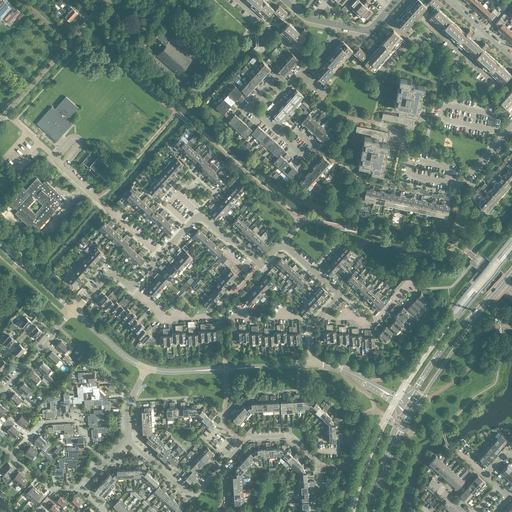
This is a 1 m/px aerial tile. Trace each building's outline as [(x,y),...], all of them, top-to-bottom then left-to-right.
[(4,0),(0,4),(0,14),(1,15),(9,5),(4,0)] [(274,9),(264,0),(251,0),(269,16),(274,9)] [(349,0),(341,10),(345,14),(347,11),(345,10),(351,4),(354,8),(355,8),(361,1),(359,0),(349,0)] [(437,0),(430,0),(428,2),(437,9),(442,4),(437,0)] [(476,0),(472,0),(469,5),(473,8),(479,2),(476,0)] [(355,8),(354,8),(353,10),(361,17),(363,15),(369,8),(361,1),(355,8)] [(420,1),(398,25),(405,31),(407,28),(411,32),(413,29),(409,26),(427,6),(420,1)] [(479,2),(473,8),(477,12),(483,5),(479,2)] [(68,13),(66,11),(65,9),(64,10),(58,5),(55,9),(61,14),(70,22),(74,17),(68,12),(68,13)] [(279,5),(274,11),(278,15),(283,9),(279,5)] [(483,5),(477,12),(481,15),(487,9),(483,5)] [(70,6),(66,11),(68,13),(68,12),(74,17),(78,13),(70,6)] [(17,8),(6,20),(10,24),(21,12),(17,8)] [(363,15),(367,19),(373,12),(369,8),(363,15)] [(287,13),(283,9),(278,15),(282,19),(287,13)] [(466,33),(452,21),(439,9),(433,15),(465,44),(471,38),(469,36),(472,32),(470,29),(466,33)] [(487,9),(481,15),(485,19),(486,17),(491,12),(487,9)] [(492,11),(491,12),(486,17),(491,21),(496,14),(492,11)] [(494,24),(496,26),(498,28),(503,23),(503,24),(505,22),(500,18),(494,24)] [(301,33),(297,29),(289,23),(284,29),(300,44),(306,37),(303,35),(307,31),(304,29),(301,33)] [(498,28),(497,30),(501,33),(507,27),(503,24),(503,23),(498,28)] [(507,27),(501,33),(505,37),(511,31),(507,27)] [(389,35),(384,41),(364,63),(371,69),(400,36),(394,30),(391,33),(387,29),(385,32),(389,35)] [(162,48),(162,49),(171,40),(170,40),(173,37),(171,35),(168,38),(161,31),(153,40),(162,48)] [(178,39),(181,36),(182,35),(178,32),(177,33),(172,38),(176,42),(178,39)] [(171,40),(162,49),(157,55),(179,75),(192,59),(171,40)] [(511,74),(493,57),(484,49),(488,45),(485,43),(481,47),(479,45),(473,51),(506,81),(511,74)] [(346,44),(317,77),(324,82),(326,80),(330,84),(332,81),(328,77),(353,50),(346,44)] [(359,48),(354,53),(362,61),(367,55),(359,48)] [(291,52),(287,57),(296,64),(299,60),(291,52)] [(287,57),(283,61),(292,69),(296,64),(287,57)] [(283,61),(280,65),(288,73),(292,69),(283,61)] [(271,69),(263,62),(259,66),(267,74),(271,69)] [(280,65),(276,70),(284,77),(288,73),(280,65)] [(267,74),(259,66),(255,70),(263,78),(267,74)] [(263,78),(255,70),(251,75),(259,82),(263,78)] [(259,82),(251,75),(247,79),(256,86),(259,82)] [(411,80),(400,78),(399,82),(401,83),(400,88),(398,88),(396,97),(398,97),(397,103),(395,102),(394,107),(400,108),(398,116),(383,113),(382,119),(413,125),(414,119),(411,119),(412,114),(418,115),(419,110),(417,110),(418,104),(420,105),(422,96),(420,96),(421,90),(423,91),(424,86),(413,84),(412,86),(410,85),(411,80)] [(256,86),(247,79),(243,83),(252,91),(256,86)] [(252,91),(243,83),(240,88),(248,95),(252,91)] [(234,85),(230,89),(239,97),(243,93),(234,85)] [(511,88),(505,97),(501,93),(498,96),(502,100),(500,102),(507,108),(511,101),(511,88)] [(230,89),(229,91),(227,94),(235,101),(239,97),(230,89)] [(305,97),(296,90),(292,94),(301,101),(305,97)] [(227,94),(225,96),(223,98),(231,105),(235,101),(227,94)] [(301,101),(292,94),(289,98),(297,106),(301,101)] [(37,124),(45,131),(57,141),(72,124),(62,115),(64,113),(69,117),(78,107),(66,97),(55,109),(52,107),(37,124)] [(223,98),(220,101),(219,102),(227,110),(231,105),(223,98)] [(297,106),(289,98),(285,102),(293,110),(297,106)] [(219,102),(215,107),(223,114),(227,110),(219,102)] [(293,110),(285,102),(281,107),(289,114),(293,110)] [(289,114),(281,107),(277,111),(285,118),(289,114)] [(285,118),(277,111),(273,115),(281,123),(285,118)] [(235,114),(227,123),(232,127),(239,118),(235,114)] [(308,114),(301,123),(305,126),(313,118),(308,114)] [(239,118),(232,127),(236,130),(244,122),(239,118)] [(313,118),(305,126),(310,130),(317,122),(313,118)] [(244,122),(236,130),(240,134),(248,126),(244,122)] [(317,122),(310,130),(314,134),(321,126),(317,122)] [(248,126),(240,134),(245,138),(252,130),(248,126)] [(258,126),(250,134),(255,138),(262,130),(258,126)] [(321,126),(314,134),(318,138),(326,130),(321,126)] [(361,155),(363,155),(362,161),(359,160),(358,165),(370,167),(370,165),(372,165),(371,170),(383,173),(384,168),(381,168),(383,162),(385,163),(387,154),(384,154),(386,148),(388,149),(389,144),(383,143),(384,138),(387,138),(388,132),(359,126),(357,126),(356,132),(371,135),(370,137),(364,136),(363,140),(366,141),(365,146),(362,146),(361,155)] [(262,130),(255,138),(259,142),(267,133),(262,130)] [(326,130),(318,138),(322,142),(330,133),(326,130)] [(267,133),(259,142),(263,146),(271,137),(267,133)] [(330,133),(322,142),(327,146),(334,137),(330,133)] [(174,147),(176,149),(177,151),(178,151),(179,151),(180,149),(183,152),(193,141),(192,140),(195,138),(193,136),(187,144),(185,142),(182,144),(179,141),(174,147)] [(271,137),(263,146),(268,149),(275,141),(271,137)] [(193,141),(183,152),(186,154),(184,156),(186,157),(193,149),(191,147),(195,143),(193,141)] [(275,141),(268,149),(272,153),(279,145),(275,141)] [(193,149),(186,157),(187,158),(188,156),(191,159),(200,149),(202,146),(200,145),(195,151),(193,149)] [(279,145),(272,153),(276,157),(284,149),(279,145)] [(100,154),(95,150),(94,149),(82,162),(88,167),(87,168),(97,177),(99,174),(106,180),(114,170),(98,156),(100,154)] [(200,149),(191,159),(194,161),(190,165),(192,167),(194,164),(201,156),(199,154),(202,151),(200,149)] [(201,156),(194,164),(195,166),(197,164),(199,166),(210,154),(208,153),(203,158),(201,156)] [(210,154),(199,166),(202,169),(199,172),(200,173),(209,163),(207,162),(212,156),(210,154)] [(280,155),(273,163),(277,167),(285,159),(280,155)] [(328,161),(323,156),(319,160),(327,168),(332,162),(329,159),(328,161)] [(176,157),(172,161),(184,172),(186,170),(182,166),(184,164),(176,157)] [(285,159),(277,167),(281,171),(289,163),(285,159)] [(327,168),(319,160),(315,165),(323,172),(327,168)] [(184,172),(172,161),(171,161),(168,165),(176,172),(178,170),(182,173),(184,172)] [(209,163),(200,173),(202,174),(203,173),(206,175),(215,165),(213,163),(210,167),(208,165),(209,164),(209,163)] [(289,163),(281,171),(286,175),(293,167),(289,163)] [(175,174),(176,172),(168,165),(164,169),(167,171),(177,180),(178,178),(175,174)] [(215,165),(206,175),(208,177),(207,179),(208,180),(216,172),(214,170),(217,167),(215,165)] [(323,172),(315,165),(311,169),(319,176),(323,172)] [(293,167),(286,175),(290,179),(298,171),(293,167)] [(319,176),(311,169),(307,173),(316,180),(319,176)] [(216,172),(208,180),(209,182),(211,180),(214,182),(223,172),(221,170),(218,174),(216,172)] [(221,177),(225,174),(227,171),(225,170),(223,172),(214,182),(217,184),(215,186),(216,188),(218,186),(224,179),(221,177)] [(167,171),(163,175),(169,180),(171,178),(175,181),(177,180),(167,171)] [(511,177),(507,172),(500,180),(508,188),(511,182),(511,177)] [(316,180),(307,173),(303,177),(312,185),(316,180)] [(163,175),(159,179),(169,188),(171,186),(167,182),(169,180),(163,175)] [(312,185),(303,177),(299,182),(308,189),(312,185)] [(30,193),(22,202),(16,196),(10,203),(18,210),(15,213),(30,227),(33,223),(39,228),(55,210),(54,209),(62,201),(63,201),(65,199),(60,194),(59,195),(56,192),(57,191),(45,180),(42,183),(37,178),(26,190),(30,193)] [(159,179),(156,183),(162,188),(164,186),(168,190),(169,188),(159,179)] [(235,180),(234,181),(244,190),(247,186),(241,181),(239,183),(235,180)] [(500,180),(493,188),(501,195),(508,188),(500,180)] [(244,190),(234,181),(232,183),(235,187),(234,189),(240,194),(244,190)] [(156,183),(153,186),(151,184),(151,185),(162,196),(164,194),(160,190),(162,188),(156,183)] [(162,196),(151,185),(150,186),(151,188),(148,191),(155,196),(157,194),(160,198),(162,196)] [(239,201),(226,189),(225,188),(224,189),(225,190),(225,191),(228,195),(226,197),(235,204),(239,201)] [(240,194),(234,189),(232,191),(228,188),(226,189),(236,198),(240,194)] [(366,189),(363,188),(361,199),(364,199),(364,201),(374,203),(377,191),(366,189)] [(493,188),(485,196),(494,203),(501,195),(493,188)] [(134,194),(132,192),(130,190),(129,192),(130,193),(126,198),(130,202),(139,192),(137,190),(134,194)] [(139,192),(130,202),(134,205),(140,199),(138,197),(143,192),(141,190),(139,192)] [(387,193),(377,191),(374,203),(384,206),(387,193)] [(397,195),(387,193),(384,206),(395,208),(397,195)] [(142,201),(140,199),(134,205),(138,209),(147,199),(148,197),(147,195),(142,201)] [(229,207),(219,197),(219,198),(216,195),(215,197),(217,199),(221,203),(219,205),(227,212),(228,211),(226,210),(229,207)] [(406,197),(397,195),(395,208),(405,210),(408,198),(406,197)] [(235,204),(226,197),(224,199),(221,196),(219,197),(229,207),(231,208),(235,204)] [(485,196),(478,204),(486,211),(494,203),(485,196)] [(418,200),(408,198),(405,210),(416,212),(418,200)] [(147,199),(138,209),(142,212),(148,206),(146,204),(149,200),(147,199)] [(429,202),(418,200),(416,212),(426,214),(429,202)] [(240,208),(243,211),(250,204),(247,201),(240,208)] [(439,204),(429,202),(426,214),(436,217),(439,204)] [(150,208),(148,206),(142,212),(146,216),(155,206),(153,204),(150,208)] [(228,213),(219,205),(217,207),(214,204),(212,206),(222,215),(224,217),(228,213)] [(449,206),(439,204),(436,217),(447,219),(449,206)] [(155,206),(146,216),(150,220),(156,213),(154,211),(159,206),(157,205),(155,206)] [(222,215),(212,206),(210,208),(214,211),(212,213),(218,219),(222,215)] [(160,214),(157,212),(156,213),(150,220),(151,220),(152,218),(156,222),(165,212),(165,211),(164,209),(163,210),(160,214)] [(165,212),(156,222),(160,225),(165,219),(163,217),(167,213),(165,212)] [(233,228),(234,230),(241,221),(239,219),(244,214),(242,212),(232,224),(234,227),(233,228)] [(168,221),(165,219),(160,225),(164,229),(173,219),(171,217),(168,221)] [(173,219),(164,229),(168,233),(174,226),(171,224),(175,221),(173,219)] [(241,221),(234,230),(235,231),(237,229),(240,231),(249,221),(247,219),(243,223),(241,221)] [(99,228),(102,231),(100,233),(101,234),(103,232),(112,222),(110,220),(107,224),(105,222),(99,228)] [(249,221),(240,231),(242,234),(241,236),(242,237),(249,229),(247,227),(251,223),(249,221)] [(112,222),(103,232),(107,235),(113,229),(111,227),(114,223),(112,222)] [(249,229),(242,237),(243,238),(245,236),(248,238),(257,228),(258,227),(256,225),(255,227),(252,230),(249,229)] [(115,231),(113,229),(107,235),(111,239),(120,229),(118,227),(115,231)] [(198,229),(193,236),(197,239),(206,229),(204,228),(201,231),(198,229)] [(257,228),(248,238),(250,241),(249,243),(250,244),(257,236),(255,234),(259,230),(257,228)] [(120,229),(111,239),(115,243),(121,236),(119,234),(122,231),(120,229)] [(206,229),(197,239),(201,243),(207,237),(205,235),(208,231),(206,229)] [(257,236),(250,244),(251,245),(253,243),(256,246),(265,236),(265,235),(267,233),(265,232),(260,238),(257,236)] [(123,238),(121,236),(115,243),(119,246),(128,236),(126,234),(123,238)] [(265,236),(256,246),(258,248),(257,250),(258,251),(265,243),(263,241),(267,237),(268,236),(266,234),(265,236),(265,235),(265,236)] [(207,237),(201,243),(205,247),(214,237),(212,235),(209,238),(207,237)] [(128,236),(119,246),(123,250),(129,243),(127,242),(130,238),(128,236)] [(214,237),(205,247),(209,250),(215,244),(213,242),(216,238),(214,237)] [(265,243),(258,251),(259,252),(261,250),(264,253),(273,243),(271,241),(268,245),(265,243)] [(215,244),(209,250),(213,254),(222,244),(220,242),(217,246),(215,244)] [(129,243),(123,250),(122,251),(126,255),(135,245),(133,243),(130,247),(128,245),(129,243)] [(222,244),(213,254),(217,258),(223,251),(221,249),(224,246),(222,244)] [(135,245),(126,255),(130,258),(136,252),(134,250),(137,247),(135,245)] [(342,247),(341,248),(349,256),(351,254),(355,257),(357,255),(347,246),(344,249),(342,247)] [(98,248),(94,252),(104,261),(106,259),(102,255),(104,253),(98,248)] [(349,256),(341,248),(340,250),(342,251),(339,254),(351,265),(353,263),(351,261),(348,258),(349,256)] [(138,254),(136,252),(130,258),(134,262),(143,252),(141,250),(138,254)] [(181,250),(179,252),(189,261),(192,257),(186,252),(184,254),(181,250)] [(94,252),(90,256),(97,261),(99,259),(102,263),(104,261),(94,252)] [(143,252),(134,262),(138,266),(144,259),(142,257),(145,254),(143,252)] [(189,261),(179,252),(177,254),(181,257),(179,260),(185,265),(189,261)] [(351,265),(339,254),(337,257),(335,255),(334,256),(342,264),(344,262),(348,265),(350,266),(351,265)] [(185,265),(179,260),(177,262),(173,258),(174,258),(170,255),(168,257),(172,260),(181,269),(185,265)] [(90,256),(87,260),(97,269),(98,267),(95,263),(97,261),(90,256)] [(342,264),(334,256),(333,258),(335,259),(332,262),(342,271),(345,273),(346,271),(344,269),(340,266),(342,264)] [(281,258),(272,268),(274,270),(278,266),(280,268),(287,260),(286,259),(284,261),(281,258)] [(87,260),(83,264),(89,269),(91,267),(95,271),(97,269),(87,260)] [(181,269),(172,260),(170,262),(174,266),(172,267),(170,266),(177,272),(178,273),(181,269)] [(287,260),(280,268),(282,270),(278,274),(280,275),(289,265),(287,263),(288,261),(287,260)] [(342,271),(332,262),(330,265),(328,263),(327,264),(335,272),(337,270),(341,273),(342,271)] [(83,264),(79,268),(90,277),(91,275),(88,271),(89,269),(83,264)] [(335,272),(327,264),(325,266),(327,267),(325,270),(335,279),(337,277),(333,274),(335,272)] [(177,272),(170,266),(168,268),(165,265),(163,267),(173,276),(177,272)] [(288,275),(295,267),(294,266),(292,268),(289,265),(280,275),(284,279),(288,275)] [(173,276),(163,267),(161,269),(165,272),(163,274),(169,280),(173,276)] [(295,267),(288,275),(290,277),(286,281),(288,283),(297,273),(295,270),(296,268),(295,267)] [(79,268),(76,272),(82,277),(84,275),(88,279),(90,277),(79,268)] [(225,268),(223,270),(233,279),(236,276),(237,278),(239,276),(237,275),(235,273),(232,271),(230,269),(229,271),(225,268)] [(233,279),(223,270),(221,272),(225,275),(223,277),(231,284),(233,283),(231,281),(233,279)] [(355,271),(346,281),(349,283),(347,285),(349,286),(356,278),(354,276),(357,273),(355,271)] [(76,272),(72,276),(82,285),(84,283),(80,280),(82,277),(76,272)] [(169,280),(163,274),(161,276),(157,273),(156,275),(166,284),(169,280)] [(297,273),(288,283),(290,284),(294,281),(296,282),(303,274),(302,273),(300,275),(297,273)] [(303,274),(296,282),(298,284),(295,288),(297,290),(306,280),(303,277),(304,275),(303,274)] [(166,284),(156,275),(154,277),(158,280),(156,282),(162,288),(166,284)] [(275,284),(266,276),(264,278),(261,275),(259,277),(269,286),(271,288),(275,284)] [(66,277),(63,281),(68,286),(72,283),(75,286),(77,283),(81,287),(82,285),(72,276),(69,280),(66,277)] [(218,276),(216,278),(226,287),(228,284),(230,286),(231,284),(223,277),(221,279),(218,276)] [(356,278),(349,286),(350,287),(352,286),(354,288),(363,278),(362,276),(358,280),(356,278)] [(363,278),(354,288),(357,291),(356,292),(357,294),(364,285),(362,283),(367,278),(365,276),(363,278)] [(269,286),(259,277),(257,279),(261,282),(259,284),(265,290),(269,286)] [(226,287),(216,278),(214,280),(218,283),(216,285),(226,294),(227,293),(223,290),(226,287)] [(162,288),(156,282),(154,284),(150,281),(149,283),(159,292),(162,288)] [(226,294),(216,285),(217,286),(216,288),(212,285),(209,283),(208,282),(207,283),(208,284),(207,284),(220,296),(223,293),(225,295),(226,294)] [(364,285),(357,294),(358,295),(360,293),(363,295),(372,285),(371,285),(373,284),(371,282),(366,287),(364,285)] [(159,292),(149,283),(147,285),(150,288),(149,290),(155,296),(159,292)] [(265,290),(259,284),(257,286),(253,283),(252,285),(262,294),(265,290)] [(328,292),(318,283),(316,285),(317,286),(316,288),(318,290),(326,298),(327,296),(325,295),(328,292)] [(220,296),(207,284),(208,286),(210,287),(208,289),(212,292),(210,294),(219,302),(220,301),(218,299),(220,296)] [(262,294),(252,285),(250,287),(254,290),(252,292),(258,298),(260,300),(264,296),(262,294)] [(372,285),(363,295),(365,298),(364,300),(365,301),(372,293),(370,291),(374,287),(372,285)] [(468,288),(459,299),(460,300),(470,289),(468,288)] [(312,289),(311,291),(320,300),(323,297),(325,299),(326,298),(318,290),(316,292),(312,289)] [(108,297),(101,291),(96,297),(100,300),(99,301),(101,303),(101,305),(103,307),(115,293),(112,291),(108,297)] [(258,298),(252,292),(250,294),(246,291),(245,293),(255,302),(258,298)] [(320,300),(311,291),(309,293),(312,296),(310,298),(319,306),(320,304),(318,303),(320,300)] [(372,293),(365,301),(366,302),(368,300),(371,303),(380,292),(378,291),(374,295),(372,293)] [(380,292),(371,303),(373,305),(372,307),(373,308),(380,300),(378,298),(382,294),(380,292)] [(115,293),(103,307),(105,309),(106,308),(109,310),(116,301),(114,303),(112,301),(117,295),(115,293)] [(219,302),(210,294),(208,296),(205,293),(203,295),(213,304),(215,302),(217,303),(219,302)] [(255,302),(245,293),(243,295),(246,298),(244,301),(251,306),(255,302)] [(426,297),(421,293),(417,297),(424,303),(428,299),(426,297)] [(213,304),(203,295),(201,297),(205,300),(203,303),(209,308),(211,310),(212,309),(211,307),(213,304)] [(305,297),(305,298),(303,295),(301,297),(303,299),(313,308),(316,305),(318,307),(319,306),(310,298),(309,300),(305,297)] [(424,303),(417,297),(414,301),(420,307),(424,303)] [(116,301),(109,310),(110,308),(112,310),(111,311),(114,313),(126,300),(124,298),(119,303),(116,301)] [(380,300),(373,308),(374,309),(376,307),(379,310),(388,300),(386,298),(382,302),(380,300)] [(313,308),(303,299),(302,301),(305,304),(303,306),(313,315),(314,314),(311,311),(313,308)] [(126,300),(114,313),(116,315),(117,314),(120,316),(127,308),(125,309),(123,308),(128,302),(126,300)] [(420,307),(414,301),(410,305),(417,311),(420,307)] [(127,308),(120,316),(120,317),(121,315),(123,317),(123,318),(125,320),(137,307),(135,304),(130,310),(127,308)] [(301,308),(298,305),(297,304),(295,306),(306,316),(308,313),(312,316),(313,315),(303,306),(301,308)] [(406,310),(403,307),(401,309),(396,304),(394,307),(407,319),(409,316),(408,315),(410,313),(406,310)] [(417,311),(410,305),(406,310),(410,313),(413,315),(417,311)] [(137,307),(125,320),(127,322),(128,321),(130,323),(129,325),(137,316),(134,314),(139,309),(137,307)] [(407,319),(394,307),(391,309),(397,314),(395,316),(403,324),(404,324),(402,322),(404,320),(405,321),(407,319)] [(137,316),(129,325),(131,327),(130,328),(133,330),(145,317),(142,315),(137,320),(135,318),(137,316)] [(403,324),(395,316),(397,318),(395,320),(389,315),(387,318),(400,330),(402,327),(401,326),(403,324)] [(25,329),(32,322),(26,317),(19,324),(25,329)] [(145,317),(133,330),(135,332),(136,331),(138,333),(137,335),(145,327),(142,324),(147,319),(145,317)] [(400,330),(387,318),(385,320),(390,325),(388,327),(386,326),(395,334),(397,331),(398,332),(400,330)] [(207,324),(204,324),(205,342),(208,341),(208,340),(211,340),(211,339),(216,338),(215,323),(211,323),(212,331),(207,331),(207,324)] [(395,334),(386,326),(384,328),(379,323),(377,326),(390,337),(392,335),(391,334),(393,332),(395,334)] [(239,332),(231,332),(231,340),(236,340),(236,341),(240,341),(240,342),(243,342),(242,324),(239,324),(239,332)] [(318,332),(319,340),(324,340),(324,341),(327,341),(327,342),(330,342),(329,324),(326,325),(327,332),(318,332)] [(145,327),(137,335),(139,337),(138,338),(141,340),(153,327),(150,325),(145,330),(143,328),(145,327)] [(36,338),(42,331),(36,326),(30,333),(36,338)] [(390,337),(377,326),(374,328),(380,333),(378,335),(379,336),(377,338),(380,344),(384,340),(385,341),(387,339),(388,340),(390,337)] [(153,327),(141,340),(143,343),(144,341),(146,344),(147,343),(149,344),(155,344),(155,339),(154,339),(150,335),(155,329),(153,327)] [(160,338),(155,339),(155,344),(161,344),(161,345),(164,345),(164,346),(167,346),(166,328),(163,328),(163,336),(160,336),(160,338)] [(371,330),(368,330),(368,348),(372,348),(372,346),(375,346),(375,345),(380,344),(377,338),(374,338),(374,337),(371,337),(371,330)] [(9,347),(15,340),(9,335),(3,342),(9,347)] [(64,354),(69,348),(62,341),(56,347),(64,354)] [(19,357),(26,350),(20,344),(13,351),(19,357)] [(55,364),(60,359),(52,351),(47,357),(55,364)] [(66,365),(67,364),(69,366),(71,365),(68,362),(69,362),(64,357),(61,360),(66,365)] [(0,369),(2,371),(8,364),(2,359),(0,361),(0,369)] [(38,368),(45,374),(43,376),(44,377),(50,383),(53,379),(49,375),(49,374),(52,370),(50,368),(43,362),(38,368)] [(36,385),(41,379),(34,372),(28,378),(36,385)] [(87,382),(87,386),(94,386),(94,382),(95,382),(94,374),(92,374),(92,372),(78,373),(78,379),(86,378),(88,378),(88,382),(87,382)] [(26,395),(31,389),(24,383),(19,389),(26,395)] [(74,395),(69,395),(70,403),(73,402),(73,403),(82,403),(82,400),(83,400),(83,392),(83,386),(77,387),(77,395),(78,395),(78,397),(74,397),(74,395)] [(97,386),(94,386),(87,386),(83,386),(83,392),(90,392),(91,395),(91,399),(91,400),(105,399),(105,395),(100,396),(99,387),(97,387),(97,386)] [(17,405),(22,400),(15,393),(10,399),(17,405)] [(60,402),(56,402),(56,410),(59,410),(59,411),(68,410),(68,408),(70,408),(70,403),(69,395),(69,394),(64,394),(64,402),(65,404),(60,404),(60,402)] [(305,400),(302,400),(303,410),(309,409),(311,403),(308,401),(308,398),(305,398),(305,400)] [(42,410),(43,413),(41,413),(41,415),(43,415),(43,417),(46,417),(46,418),(55,417),(55,415),(57,415),(56,410),(56,402),(56,401),(55,399),(52,400),(52,401),(50,401),(50,409),(51,409),(51,411),(47,411),(47,409),(42,410)] [(107,399),(105,399),(99,399),(93,399),(91,400),(90,400),(85,400),(85,405),(90,405),(94,405),(102,405),(102,404),(104,404),(104,408),(102,408),(102,413),(108,413),(110,412),(110,409),(110,400),(108,401),(107,399)] [(251,404),(248,406),(251,412),(257,412),(257,403),(254,403),(254,400),(251,401),(251,404)] [(315,404),(311,403),(309,409),(314,413),(320,407),(317,405),(319,403),(317,401),(315,404)] [(4,403),(2,405),(0,403),(0,413),(1,415),(6,409),(7,410),(9,408),(4,403)] [(320,407),(314,413),(317,417),(328,405),(326,404),(322,409),(320,407)] [(191,407),(188,408),(189,417),(195,417),(197,410),(194,409),(194,405),(191,405),(191,407)] [(242,409),(240,411),(247,417),(251,412),(248,406),(245,407),(242,405),(240,407),(242,409)] [(328,405),(317,417),(321,421),(328,414),(325,412),(330,407),(328,405)] [(142,414),(142,417),(151,416),(151,408),(148,408),(148,411),(139,411),(139,414),(142,414)] [(201,411),(197,410),(195,417),(200,421),(206,414),(203,412),(205,410),(203,408),(201,411)] [(247,417),(240,411),(238,413),(234,409),(232,411),(244,421),(247,417)] [(206,414),(200,421),(204,424),(214,413),(212,411),(208,416),(206,414)] [(244,421),(232,411),(231,412),(235,417),(233,419),(240,425),(244,421)] [(89,427),(94,427),(99,427),(98,423),(97,423),(97,419),(108,418),(108,413),(102,413),(90,414),(90,415),(88,415),(88,424),(89,424),(89,427)] [(214,413),(204,424),(208,428),(214,421),(212,419),(216,414),(214,413)] [(328,414),(321,421),(326,425),(332,422),(331,419),(334,416),(332,414),(330,416),(328,414)] [(24,427),(29,422),(22,415),(17,421),(24,427)] [(15,438),(20,432),(11,424),(7,420),(5,422),(8,425),(7,426),(9,428),(7,431),(15,438)] [(332,422),(326,425),(326,431),(336,430),(335,427),(338,427),(338,425),(334,425),(332,422)] [(63,438),(67,437),(73,437),(73,434),(73,425),(70,425),(70,423),(53,424),(53,430),(64,429),(65,434),(63,434),(63,438)] [(99,427),(94,427),(94,429),(91,429),(92,438),(93,438),(93,441),(101,441),(100,436),(98,436),(98,432),(100,432),(108,432),(108,426),(99,427)] [(152,427),(143,427),(143,430),(140,430),(140,433),(144,433),(146,436),(152,433),(152,427)] [(41,435),(46,440),(50,435),(46,430),(41,435)] [(152,433),(146,436),(147,439),(145,442),(147,444),(148,442),(151,444),(157,437),(152,433)] [(500,435),(497,439),(505,445),(507,443),(508,444),(510,442),(500,434),(499,434),(500,435)] [(42,448),(43,449),(44,450),(50,445),(50,443),(48,442),(47,442),(40,436),(35,442),(42,448)] [(505,445),(497,439),(495,436),(492,440),(490,438),(490,439),(502,450),(504,449),(503,448),(505,445)] [(81,437),(73,437),(67,437),(67,443),(75,443),(75,442),(77,442),(78,446),(76,446),(76,451),(78,451),(83,450),(83,447),(84,447),(84,438),(81,438),(81,437)] [(157,437),(151,444),(153,446),(151,448),(153,450),(161,441),(157,437)] [(502,450),(490,439),(489,440),(491,441),(488,444),(498,453),(500,451),(501,452),(502,450)] [(161,441),(153,450),(155,451),(157,449),(159,451),(163,446),(163,447),(165,445),(161,441)] [(498,453),(488,444),(485,448),(483,446),(482,447),(495,458),(496,457),(495,456),(498,453)] [(277,448),(274,448),(274,457),(280,457),(283,450),(280,449),(279,445),(277,445),(277,448)] [(32,458),(38,452),(31,446),(25,452),(32,458)] [(159,451),(157,453),(159,455),(157,457),(159,459),(167,450),(163,447),(163,446),(159,451)] [(258,451),(254,452),(257,458),(264,458),(263,449),(260,449),(260,446),(257,447),(258,451)] [(207,447),(203,451),(210,457),(212,455),(214,457),(216,455),(207,447)] [(495,458),(482,447),(482,448),(483,449),(480,452),(490,461),(493,459),(494,460),(495,458)] [(286,452),(283,450),(280,457),(285,461),(291,454),(289,453),(291,451),(289,449),(286,452)] [(167,450),(159,459),(161,460),(163,458),(165,461),(171,454),(167,450)] [(69,459),(64,459),(65,467),(68,467),(68,468),(77,467),(77,465),(79,465),(78,451),(76,451),(72,451),(73,459),(73,461),(69,461),(69,459)] [(203,451),(199,455),(208,463),(210,461),(208,459),(210,457),(203,451)] [(248,455),(247,457),(253,463),(257,458),(254,452),(251,454),(248,451),(247,453),(248,455)] [(291,454),(285,461),(289,465),(300,453),(298,452),(294,456),(291,454)] [(490,461),(480,452),(477,456),(476,454),(475,455),(488,467),(489,465),(488,464),(490,461)] [(300,453),(289,465),(293,469),(299,462),(297,460),(301,455),(300,453)] [(171,454),(165,461),(167,463),(165,464),(167,466),(175,457),(171,454)] [(199,455),(196,459),(203,465),(205,463),(207,465),(208,463),(199,455)] [(253,463),(247,457),(245,459),(240,455),(238,457),(250,467),(253,463)] [(429,463),(430,464),(432,466),(430,467),(432,469),(441,458),(440,458),(439,459),(436,456),(429,463)] [(175,457),(167,466),(169,468),(171,466),(173,468),(179,461),(175,457)] [(250,467),(238,457),(237,458),(241,463),(239,465),(246,471),(250,467)] [(65,472),(65,467),(64,459),(64,458),(59,458),(59,466),(60,466),(60,468),(56,468),(56,466),(51,467),(51,474),(55,474),(55,475),(63,474),(63,472),(65,472)] [(441,458),(432,469),(433,470),(435,468),(437,470),(444,463),(441,460),(441,459),(441,458)] [(196,459),(192,463),(201,471),(203,469),(201,467),(203,465),(196,459)] [(299,462),(293,469),(298,473),(304,470),(303,467),(305,464),(303,462),(302,464),(299,462)] [(3,480),(6,483),(8,485),(12,481),(10,479),(11,477),(8,475),(14,468),(8,463),(0,471),(5,475),(2,478),(4,480),(3,480)] [(192,463),(189,467),(197,475),(198,475),(196,473),(197,471),(199,473),(201,471),(192,463)] [(444,463),(437,470),(440,473),(438,475),(440,476),(449,466),(448,465),(447,466),(444,463)] [(509,463),(500,473),(501,474),(502,473),(505,475),(511,468),(510,466),(510,465),(509,463)] [(246,471),(239,465),(237,467),(235,465),(234,467),(236,470),(235,473),(242,476),(246,471)] [(136,469),(134,469),(134,478),(140,478),(142,471),(139,470),(139,466),(136,466),(136,469)] [(449,466),(440,476),(441,477),(443,475),(445,478),(452,470),(449,467),(450,466),(449,466)] [(120,467),(117,467),(112,467),(112,468),(117,479),(123,479),(123,470),(120,470),(120,467)] [(197,475),(189,467),(188,467),(190,469),(187,473),(196,481),(197,479),(195,477),(197,475)] [(108,475),(106,478),(113,484),(117,479),(112,468),(110,470),(114,473),(111,474),(108,472),(106,474),(108,475)] [(146,472),(142,471),(140,478),(145,482),(151,475),(149,473),(151,471),(149,470),(146,472)] [(304,470),(298,473),(298,479),(307,478),(307,475),(310,475),(310,472),(306,473),(304,470)] [(452,470),(445,478),(448,480),(446,482),(448,483),(457,473),(456,472),(455,473),(452,470)] [(21,488),(28,481),(22,477),(23,476),(19,472),(12,480),(21,488)] [(187,473),(183,477),(190,483),(192,481),(194,483),(196,481),(187,473)] [(242,476),(235,473),(234,477),(230,477),(230,479),(233,479),(233,482),(242,482),(242,476)] [(457,473),(448,483),(449,485),(451,483),(453,485),(460,477),(457,474),(458,473),(457,473)] [(486,482),(477,474),(476,476),(477,477),(474,479),(482,486),(485,482),(486,483),(486,482)] [(151,475),(145,482),(149,486),(157,477),(155,475),(153,477),(151,475)] [(426,485),(429,488),(436,481),(434,479),(434,478),(433,476),(424,486),(425,486),(426,485)] [(157,477),(149,486),(153,489),(159,483),(157,480),(158,478),(157,477)] [(460,477),(453,485),(456,487),(454,489),(456,490),(465,480),(464,479),(463,480),(460,477)] [(113,484),(106,478),(104,480),(102,478),(101,480),(112,490),(115,486),(113,484)] [(471,481),(470,482),(479,491),(480,490),(479,489),(482,486),(474,479),(472,482),(471,481)] [(112,490),(101,480),(99,482),(101,483),(99,486),(108,494),(112,490)] [(436,481),(429,488),(433,491),(432,492),(433,493),(441,484),(439,482),(439,483),(436,481)] [(479,491),(470,482),(468,484),(469,485),(467,487),(475,494),(477,491),(478,491),(479,491)] [(25,495),(30,499),(38,490),(34,487),(34,486),(31,484),(24,491),(27,493),(25,495)] [(441,484),(433,493),(433,494),(434,493),(438,496),(444,488),(442,486),(442,485),(441,484)] [(108,494),(99,486),(97,488),(95,486),(93,488),(104,498),(108,494)] [(159,486),(153,493),(157,497),(165,488),(163,486),(161,488),(159,486)] [(464,489),(463,490),(472,499),(473,498),(472,497),(475,494),(467,487),(465,490),(464,489)] [(165,488),(157,497),(161,500),(167,493),(165,491),(167,490),(165,488)] [(442,499),(447,494),(449,491),(447,489),(447,490),(444,488),(438,496),(436,498),(440,502),(442,499)] [(38,490),(30,499),(34,504),(37,500),(40,502),(45,496),(42,493),(42,494),(38,490)] [(472,499),(463,490),(461,492),(462,493),(460,495),(467,502),(470,499),(471,499),(472,499)] [(167,493),(161,500),(165,504),(173,495),(171,493),(169,495),(167,493)] [(82,504),(84,501),(86,499),(80,494),(76,498),(75,497),(70,501),(77,507),(81,502),(82,504)] [(173,495),(165,504),(169,507),(175,501),(173,499),(175,497),(173,495)] [(449,496),(444,501),(441,504),(442,505),(443,504),(446,507),(453,499),(450,497),(451,496),(449,495),(449,496)] [(66,506),(68,504),(60,497),(56,502),(62,507),(65,504),(66,506)] [(120,499),(113,506),(116,508),(114,510),(116,511),(124,503),(120,499)] [(453,499),(446,507),(449,510),(449,511),(458,502),(456,501),(455,502),(453,499)] [(175,501),(169,507),(173,511),(181,502),(179,501),(177,503),(175,501)] [(181,502),(173,511),(174,511),(179,511),(183,508),(181,506),(183,504),(181,502)] [(458,502),(449,511),(450,511),(451,511),(452,511),(455,511),(461,506),(458,504),(459,503),(458,502)] [(124,503),(116,511),(118,511),(119,511),(120,511),(122,511),(128,506),(124,503)]
